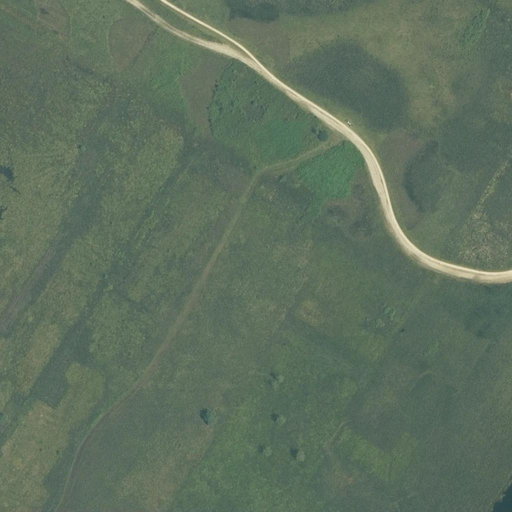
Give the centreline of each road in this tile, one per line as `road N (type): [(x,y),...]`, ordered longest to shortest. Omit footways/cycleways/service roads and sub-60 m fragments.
road 1 (track): [(511,279),(435,269),(406,251),(369,165),(335,129)]
road 2 (track): [(125,0),(172,33),(229,55),(335,129)]
